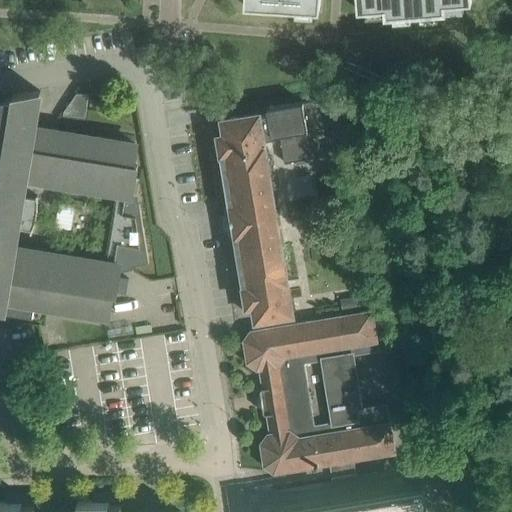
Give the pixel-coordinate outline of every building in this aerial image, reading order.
[(245,0),(245,5),(295,9),(314,10),(320,10),(320,0),(245,0)] [(357,0),(358,9),(366,9),(385,7),(386,15),(393,14),(412,13),(420,12),(438,11),(445,10),(445,3),(464,2),(472,1),(471,0),(357,0)] [(0,48),(30,43),(23,3),(0,6),(0,48)] [(278,81),(278,86),(304,83),(300,54),(274,57),(274,62),(244,66),(246,86),(278,81)] [(127,195),(132,195),(137,165),(132,164),(135,143),(48,129),(35,126),(35,125),(33,125),(33,126),(28,126),(31,107),(38,108),(41,91),(13,94),(14,96),(13,101),(0,102),(0,307),(3,308),(2,313),(32,318),(35,305),(107,316),(111,294),(116,295),(121,264),(132,263),(132,265),(149,263),(140,204),(126,202),(127,195)] [(86,118),(88,103),(89,94),(77,93),(64,111),(63,115),(86,118)] [(224,134),(218,135),(219,137),(221,152),(222,154),(231,205),(224,206),(225,216),(227,227),(229,237),(236,236),(245,287),(244,287),(244,289),(247,304),(247,306),(254,305),(256,320),(276,317),(294,314),(290,290),(266,147),(265,142),(274,140),(273,136),(280,135),(284,163),(320,157),(316,129),(343,125),(338,96),(267,108),(268,114),(260,115),(260,113),(222,119),(224,134)] [(391,412),(389,413),(387,403),(363,407),(355,353),(379,350),(373,311),(252,331),(245,340),(248,362),(258,368),(260,368),(264,388),(263,388),(262,388),(261,389),(261,390),(261,391),(264,412),(265,413),(266,414),(268,414),(271,433),(269,434),(262,443),(265,465),(275,472),(330,463),(332,478),(357,474),(354,459),(395,452),(390,420),(392,420),(391,412)] [(121,511),(122,503),(114,503),(114,494),(96,494),(96,501),(78,501),(77,511),(34,511),(35,504),(27,505),(27,495),(9,495),(9,502),(0,501),(0,511),(121,511)] [(417,511),(415,500),(342,511),(417,511)]
